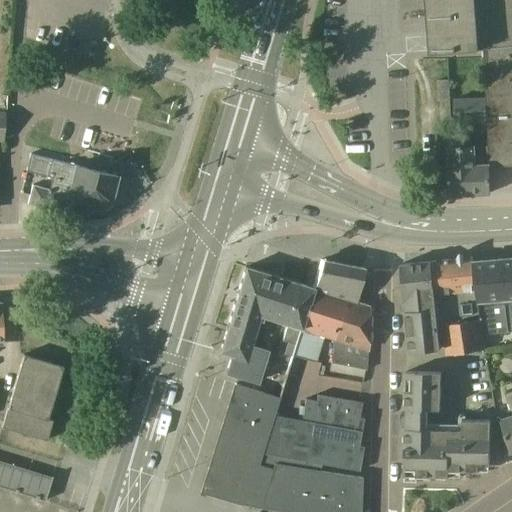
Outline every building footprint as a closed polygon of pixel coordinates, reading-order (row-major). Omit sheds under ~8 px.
[(511,46),(511,0),(426,0),(431,53),(485,49),(511,46)] [(511,46),(485,49),(487,95),(511,93),(511,46)] [(511,93),(487,95),(487,98),(488,121),(489,146),(490,167),(511,165),(511,93)] [(487,98),(455,100),(455,122),(488,121),(487,98)] [(451,195),(471,194),(491,193),(490,167),(489,146),(471,146),(471,133),(450,134),(450,147),(451,166),(450,166),(451,195)] [(31,154),(27,172),(53,178),(50,189),(33,185),(28,204),(54,211),(54,208),(64,210),(105,208),(112,202),(118,176),(101,172),(101,169),(99,165),(92,164),(88,166),(88,168),(31,154)] [(486,349),(474,262),(473,257),(433,261),(437,295),(440,294),(444,325),(445,336),(448,355),(486,349)] [(511,329),(511,326),(511,258),(474,262),(486,349),(486,350),(489,350),(487,337),(511,333),(511,329)] [(315,289),(293,354),(310,359),(318,335),(334,340),(342,315),(341,314),(346,300),(356,303),(357,302),(365,269),(323,260),(315,289)] [(440,337),(445,336),(444,325),(440,294),(437,295),(433,261),(432,261),(401,264),(402,275),(403,286),(405,302),(406,302),(407,311),(406,311),(407,322),(408,333),(410,352),(441,349),(440,337)] [(246,268),(233,309),(273,321),(284,324),(292,298),(287,297),(292,282),(246,267),(246,268)] [(285,356),(292,358),(293,354),(315,289),(292,282),(287,297),(292,298),(284,324),(288,325),(283,341),(289,343),(285,356)] [(368,369),(369,306),(357,302),(356,303),(346,300),(341,314),(342,315),(334,340),(332,363),(368,369)] [(269,351),(251,345),(252,341),(261,344),(263,339),(264,339),(268,324),(272,325),(273,321),(233,309),(220,352),(232,356),(226,373),(259,383),(269,351)] [(8,407),(3,422),(2,428),(47,441),(53,421),(48,420),(64,366),(24,355),(8,407)] [(433,372),(407,372),(407,378),(407,389),(406,408),(408,408),(408,428),(406,428),(405,447),(406,447),(405,476),(417,476),(419,476),(450,476),(450,470),(480,470),(480,464),(491,464),(492,420),(463,419),(463,423),(428,423),(428,409),(441,409),(442,372),(433,372)] [(302,420),(282,417),(275,416),(263,453),(360,471),(362,457),(357,456),(362,431),(360,431),(361,423),(358,422),(365,383),(321,375),(316,401),(306,399),(302,420)] [(263,393),(236,384),(202,493),(237,504),(284,511),(360,511),(362,478),(358,477),(360,471),(263,453),(275,416),(279,398),(263,393)] [(511,391),(506,394),(511,413),(511,416),(501,420),(511,453),(511,452),(511,391)] [(0,487),(45,502),(53,479),(53,477),(52,476),(51,478),(0,462),(0,487)]
